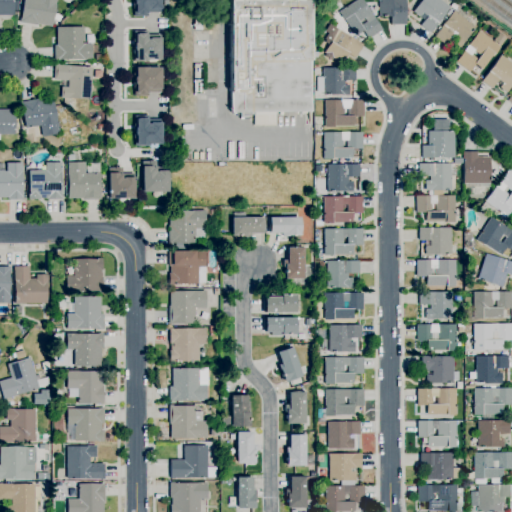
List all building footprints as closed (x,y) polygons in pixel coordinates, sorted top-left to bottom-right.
[(0,0),(12,0),(12,1),(17,1),(18,11),(13,11),(13,15),(0,15),(0,0)] [(55,0),(51,26),(37,24),(36,26),(19,23),(22,0),(55,0)] [(158,0),(132,0),(133,17),(146,17),(146,11),(158,10),(158,0)] [(274,125),(253,126),(253,112),(252,112),(252,118),(240,118),(240,112),(230,113),(229,0),(309,0),(310,112),(274,112),(274,125)] [(368,39),(362,31),(355,36),(344,19),(343,20),(338,12),(355,0),(361,0),(381,30),(368,39)] [(405,0),(405,25),(390,25),(390,17),(378,17),(378,0),(405,0)] [(430,33),(420,25),(423,20),(412,12),(421,0),(439,0),(449,7),(430,33)] [(459,47),(451,42),(454,38),(450,35),(444,44),(434,37),(453,11),(474,27),(459,47)] [(58,22),(53,19),(56,14),(61,17),(58,22)] [(91,59),(54,60),(54,46),(56,46),(56,28),(83,28),(83,44),(91,44),(91,59)] [(342,63),(324,53),(337,30),(362,45),(354,58),(347,54),(342,63)] [(468,72),(455,62),(478,31),(499,47),(481,70),(474,64),(468,72)] [(133,33),(133,61),(160,61),(160,38),(147,38),(147,33),(133,33)] [(500,46),(493,41),(499,33),(506,38),(500,46)] [(511,83),(506,92),(499,87),(502,84),(497,80),(491,89),(481,81),(500,55),(511,64),(511,83)] [(89,100),(60,98),(60,87),(62,87),(62,81),(53,80),(54,64),(58,64),(58,66),(91,67),(89,100)] [(158,67),(133,67),(133,97),(146,97),(146,91),(159,90),(158,67)] [(348,95),(322,95),(322,68),(355,68),(355,81),(343,81),(343,85),(348,85),(348,95)] [(41,137),(39,126),(24,128),(20,102),(39,99),(39,100),(51,98),(58,134),(41,137)] [(333,127),(324,127),(324,101),(362,100),(363,117),(353,117),(353,126),(333,126),(333,127)] [(0,110),(13,110),(13,135),(0,135),(0,110)] [(133,118),(133,146),(161,146),(161,123),(148,123),(148,118),(133,118)] [(453,158),(421,158),(421,145),(427,145),(427,131),(453,131),(453,158)] [(331,160),(322,160),(322,132),(361,132),(361,149),(351,149),(351,158),(331,158),(331,160)] [(474,195),(469,195),(469,187),(462,187),(462,152),(475,152),(475,157),(488,157),(489,186),(474,187),(474,195)] [(21,200),(7,200),(7,198),(0,198),(0,164),(3,164),(3,171),(5,171),(5,163),(21,163),(21,200)] [(61,200),(46,200),(46,198),(39,198),(39,200),(29,200),(29,193),(28,193),(28,171),(44,171),(44,163),(60,163),(60,173),(60,195),(61,195),(61,200)] [(82,200),(82,198),(68,198),(67,163),(83,163),(84,174),(99,174),(100,199),(82,200)] [(142,164),(142,193),(169,193),(169,169),(157,169),(157,164),(142,164)] [(352,192),(326,192),(326,165),(358,164),(358,177),(347,177),(347,182),(352,182),(352,192)] [(442,195),(431,195),(431,191),(424,191),(424,181),(429,181),(429,176),(417,176),(418,164),(450,164),(450,191),(442,191),(442,195)] [(106,170),(106,198),(134,198),(134,175),(121,175),(121,170),(106,170)] [(511,207),(505,217),(484,201),(507,170),(511,173),(511,207)] [(332,224),(323,224),(323,197),(361,196),(362,214),(351,214),(352,223),(332,223),(332,224)] [(453,223),(445,223),(445,222),(425,222),(425,213),(415,213),(415,196),(453,196),(453,223)] [(216,223),(208,223),(208,209),(216,209),(216,223)] [(185,249),(174,249),(174,244),(167,244),(167,226),(169,226),(169,211),(204,211),(204,238),(193,238),(193,244),(185,244),(185,249)] [(245,236),(231,236),(231,213),(244,213),(244,218),(262,218),(262,233),(245,233),(245,236)] [(282,236),(282,233),(268,234),(268,218),(299,218),(299,236),(282,236)] [(500,255),(483,244),(482,245),(475,240),(489,218),(511,232),(511,252),(505,247),(500,255)] [(450,255),(425,255),(425,241),(417,241),(417,228),(450,228),(450,255)] [(332,256),(323,256),(323,229),(361,229),(361,246),(352,246),(352,254),(332,255),(332,256)] [(284,279),(284,265),(282,265),(282,261),(287,261),(287,247),(302,247),(302,279),(284,279)] [(168,285),(168,274),(169,274),(169,266),(167,266),(168,251),(204,251),(204,283),(197,283),(197,285),(168,285)] [(501,287),(476,279),(484,254),(511,263),(511,273),(511,276),(505,274),(501,287)] [(102,292),(65,292),(65,276),(73,276),(73,260),(94,260),(94,259),(101,259),(101,271),(100,271),(100,278),(102,278),(102,292)] [(424,286),(424,277),(415,277),(415,261),(454,260),(454,287),(445,287),(445,286),(424,286)] [(352,288),(326,288),(326,261),(358,261),(358,274),(346,274),(346,278),(351,278),(352,288)] [(46,304),(14,304),(13,267),(29,266),(29,279),(36,278),(36,274),(46,274),(46,304)] [(10,303),(0,303),(0,267),(9,267),(10,303)] [(168,325),(168,306),(169,306),(169,292),(204,291),(204,308),(193,308),(194,324),(168,325)] [(450,320),(425,320),(425,309),(429,309),(429,305),(418,305),(418,292),(450,292),(450,320)] [(472,319),(472,293),(510,292),(510,309),(500,309),(500,318),(481,318),(481,319),(472,319)] [(332,320),(323,320),(323,293),(362,293),(362,310),(352,310),(352,319),(332,319),(332,320)] [(264,313),(263,298),(280,298),(280,295),(294,294),(294,302),(299,302),(299,311),(294,312),(294,313),(264,313)] [(102,330),(66,330),(65,314),(73,314),(73,312),(66,312),(66,304),(73,304),(73,297),(99,297),(99,315),(102,315),(102,330)] [(294,335),(280,335),(280,333),(264,333),(264,319),(294,318),(294,335)] [(454,351),(445,351),(445,350),(426,350),(426,341),(416,341),(415,324),(454,324),(454,351)] [(494,355),(481,355),(481,351),(472,351),(472,344),(469,344),(469,339),(472,339),(472,324),(511,324),(511,341),(501,341),(501,350),(494,350),(494,355)] [(353,352),(328,353),(328,351),(320,351),(320,341),(328,341),(327,326),(360,325),(360,339),(349,339),(349,342),(353,342),(353,352)] [(175,362),(175,360),(169,360),(168,351),(170,351),(170,343),(168,343),(168,329),(205,329),(205,344),(198,344),(198,361),(175,362)] [(100,366),(73,366),(73,350),(66,350),(66,333),(102,334),(102,348),(100,348),(100,366)] [(283,383),(277,365),(280,364),(276,352),(291,347),(300,377),(283,383)] [(16,359),(14,353),(23,350),(25,357),(16,359)] [(333,385),(323,385),(323,358),(362,357),(362,374),(353,374),(353,383),(333,384),(333,385)] [(452,383),(425,383),(425,375),(431,375),(431,371),(425,371),(420,371),(420,357),(452,357),(452,383)] [(475,383),(474,357),(507,357),(507,369),(496,369),(496,373),(500,373),(500,383),(475,383)] [(2,399),(0,392),(0,381),(10,378),(6,365),(28,358),(38,389),(2,399)] [(205,402),(168,402),(168,387),(171,387),(171,369),(198,369),(198,386),(205,386),(205,402)] [(102,404),(77,404),(77,396),(67,396),(67,389),(65,389),(65,371),(101,371),(101,386),(102,386),(102,404)] [(455,416),(446,416),(446,414),(426,414),(426,406),(416,406),(416,389),(455,389),(455,408),(457,408),(457,415),(455,415),(455,416)] [(492,419),(481,419),(481,416),(472,416),(472,389),(511,389),(511,405),(501,405),(501,414),(492,414),(492,419)] [(316,422),(316,409),(324,409),(323,390),(362,390),(362,406),(352,406),(353,415),(333,415),(333,417),(324,417),(324,422),(316,422)] [(285,424),(285,410),(288,410),(288,392),(303,391),(303,424),(285,424)] [(249,427),(221,427),(221,417),(230,417),(230,396),(246,396),(246,402),(249,402),(249,412),(248,412),(249,427)] [(207,438),(170,438),(169,424),(168,424),(168,405),(172,405),(172,406),(194,406),(194,412),(201,412),(201,421),(206,421),(207,438)] [(34,442),(0,442),(0,427),(9,427),(9,420),(5,420),(5,408),(14,408),(14,409),(34,409),(34,442)] [(103,442),(95,442),(95,441),(73,441),(73,434),(67,434),(67,425),(66,425),(66,409),(103,409),(103,423),(101,423),(101,430),(103,430),(103,442)] [(446,448),(446,447),(426,447),(426,438),(416,438),(416,421),(454,421),(455,448),(446,448)] [(503,448),(476,448),(476,421),(508,421),(508,434),(503,434),(503,448)] [(352,448),(327,449),(326,422),(358,422),(359,435),(348,435),(348,439),(352,438),(352,448)] [(254,463),(236,463),(235,431),(251,431),(251,445),(256,445),(256,453),(254,453),(254,463)] [(286,466),(285,447),(288,447),(288,435),(304,434),(304,456),(312,456),(313,466),(286,466)] [(104,479),(66,479),(66,446),(86,446),(95,446),(95,457),(89,457),(89,464),(103,464),(104,479)] [(173,479),(169,479),(169,460),(183,460),(183,446),(206,446),(206,467),(215,467),(215,477),(206,477),(206,478),(173,478),(173,479)] [(0,447),(34,447),(35,463),(34,463),(34,479),(0,479),(0,447)] [(451,480),(426,480),(426,466),(419,466),(419,453),(451,453),(451,468),(459,468),(459,478),(451,478),(451,480)] [(500,484),(489,484),(489,479),(482,479),(482,480),(473,480),(473,453),(511,453),(511,469),(502,469),(502,479),(500,479),(500,484)] [(353,485),(339,485),(339,481),(328,481),(327,454),(360,454),(360,468),(349,468),(349,472),(355,472),(355,481),(353,481),(353,485)] [(49,472),(41,471),(41,464),(49,464),(49,472)] [(37,480),(36,473),(47,472),(48,479),(37,480)] [(304,508),(285,508),(285,494),(288,494),(288,476),(304,476),(304,508)] [(255,508),(236,508),(236,478),(251,477),(251,490),(254,490),(255,508)] [(4,511),(4,506),(11,506),(11,499),(0,499),(0,483),(2,483),(2,484),(11,484),(34,484),(34,511),(4,511)] [(66,511),(66,499),(77,499),(77,484),(99,484),(99,483),(103,483),(104,502),(102,502),(102,511),(66,511)] [(169,511),(169,505),(171,505),(170,498),(169,498),(169,483),(206,483),(206,499),(198,499),(198,511),(169,511)] [(456,511),(447,511),(426,511),(426,502),(417,502),(417,486),(455,485),(456,511)] [(477,511),(477,506),(470,506),(470,492),(477,492),(477,485),(509,485),(509,497),(503,497),(503,511),(477,511)] [(353,511),(324,511),(324,487),(363,486),(363,503),(353,503),(353,511)]
